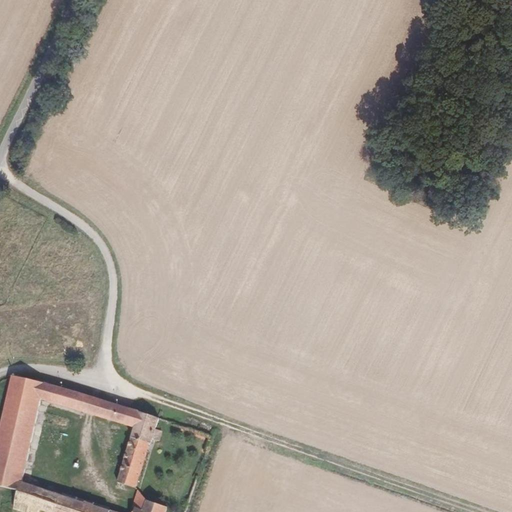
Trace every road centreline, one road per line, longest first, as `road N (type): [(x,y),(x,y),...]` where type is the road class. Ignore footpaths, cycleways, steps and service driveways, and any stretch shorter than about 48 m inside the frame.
road 1 (track): [(479,511),(99,383)]
road 2 (residential): [(0,173),(85,230),(105,251),(112,275),(99,383),(31,368),(0,374)]
road 3 (tertiary): [(0,151),(73,0)]
